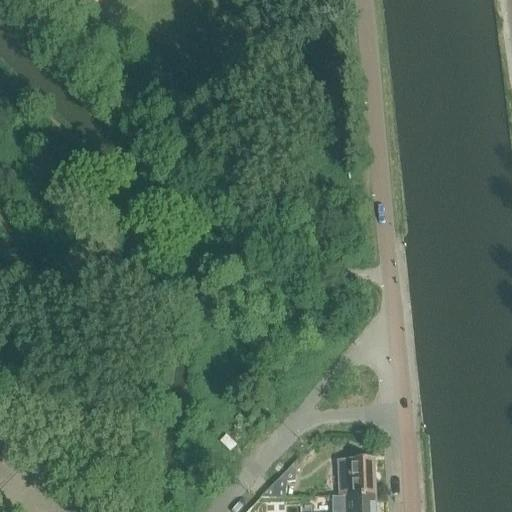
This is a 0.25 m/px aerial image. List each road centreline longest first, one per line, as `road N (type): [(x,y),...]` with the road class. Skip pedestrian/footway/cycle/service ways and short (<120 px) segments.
road 1 (unclassified): [(390,273),(359,0)]
road 2 (residential): [(411,511),(390,273)]
